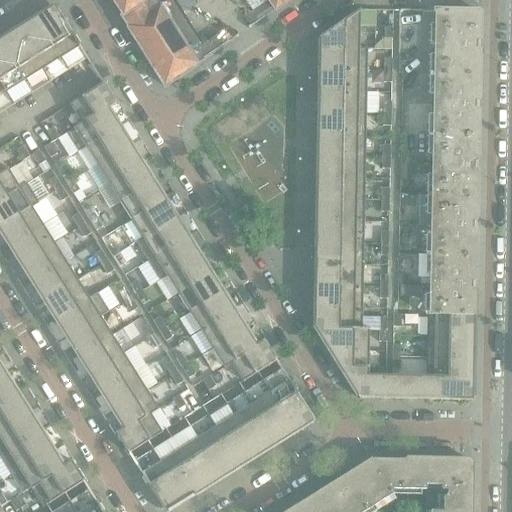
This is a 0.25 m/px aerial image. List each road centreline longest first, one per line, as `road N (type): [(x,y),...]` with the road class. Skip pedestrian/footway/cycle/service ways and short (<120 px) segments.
road 1 (residential): [(352,432),(156,122)]
road 2 (residential): [(511,159),(505,437)]
road 3 (residential): [(0,300),(132,511)]
road 4 (residential): [(334,0),(156,122)]
road 5 (residential): [(352,432),(505,437)]
road 6 (residential): [(156,122),(80,0)]
road 7 (residential): [(352,432),(232,511)]
